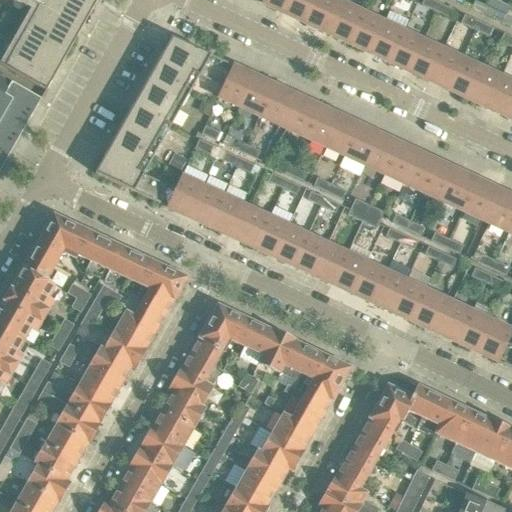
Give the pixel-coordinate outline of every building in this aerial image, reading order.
[(43,0),(39,8),(32,20),(74,43),(97,0),(43,0)] [(264,0),(263,5),(283,14),(289,0),(264,0)] [(289,0),(283,14),(303,23),(313,0),(289,0)] [(313,0),(303,23),(326,34),(340,3),(333,0),(313,0)] [(424,0),(421,6),(436,13),(440,5),(429,0),(424,0)] [(471,9),(482,14),(486,7),(475,2),(471,9)] [(340,3),(326,34),(348,45),(363,14),(340,3)] [(440,5),(436,13),(450,20),(454,11),(440,5)] [(486,7),(482,14),(493,19),(497,12),(486,7)] [(348,45),(368,54),(383,23),(363,14),(348,45)] [(461,25),(475,31),(479,23),(465,16),(461,25)] [(511,19),(505,16),(502,23),(510,27),(511,27),(511,19)] [(32,20),(18,44),(60,68),(74,43),(32,20)] [(368,54),(388,63),(403,32),(383,23),(368,54)] [(479,23),(475,31),(489,38),(493,30),(479,23)] [(388,63),(408,72),(422,41),(403,32),(388,63)] [(500,43),(511,48),(511,38),(504,35),(500,43)] [(199,77),(224,88),(233,67),(172,39),(162,56),(199,77)] [(408,72),(427,81),(442,50),(422,41),(408,72)] [(60,68),(18,44),(5,67),(0,64),(0,65),(46,92),(60,68)] [(427,81),(447,91),(462,60),(442,50),(427,81)] [(162,56),(153,72),(190,93),(199,77),(162,56)] [(447,91),(467,100),(481,69),(462,60),(447,91)] [(219,98),(239,108),(254,77),(233,67),(224,88),(220,97),(219,97),(219,98)] [(467,100),(487,109),(501,78),(481,69),(467,100)] [(153,72),(143,89),(180,110),(190,93),(153,72)] [(0,171),(41,100),(0,76),(0,171)] [(239,108),(260,117),(274,86),(254,77),(239,108)] [(487,109),(506,118),(511,105),(511,83),(501,78),(487,109)] [(260,117),(282,128),(297,97),(274,86),(260,117)] [(143,89),(134,105),(171,126),(180,110),(143,89)] [(297,97),(282,128),(305,138),(319,107),(297,97)] [(134,105),(125,122),(162,143),(171,126),(134,105)] [(305,138),(325,148),(339,117),(319,107),(305,138)] [(325,148),(345,157),(359,126),(339,117),(325,148)] [(125,122),(116,138),(153,159),(162,143),(125,122)] [(345,157),(364,166),(379,135),(359,126),(345,157)] [(201,135),(216,142),(220,133),(205,127),(201,135)] [(364,166),(384,175),(399,144),(379,135),(364,166)] [(116,138),(106,154),(143,175),(153,159),(116,138)] [(228,147),(242,154),(246,146),(232,139),(228,147)] [(213,147),(199,141),(195,149),(209,156),(213,147)] [(384,175),(404,185),(419,154),(399,144),(384,175)] [(246,146),(242,154),(256,161),(260,152),(246,146)] [(221,161),(236,168),(240,160),(225,153),(221,161)] [(95,175),(168,209),(176,191),(143,175),(106,154),(95,175)] [(174,154),(168,166),(180,172),(186,161),(174,154)] [(404,185),(424,194),(438,163),(419,154),(404,185)] [(240,160),(236,168),(250,175),(254,166),(240,160)] [(274,169),(288,176),(292,167),(278,161),(274,169)] [(424,194),(444,203),(458,172),(438,163),(424,194)] [(292,167),(288,176),(303,182),(307,174),(292,167)] [(444,203),(464,212),(478,181),(458,172),(444,203)] [(268,183),(282,190),(286,181),(272,174),(268,183)] [(168,209),(188,218),(202,187),(182,177),(181,178),(181,179),(176,191),(168,209)] [(202,187),(188,218),(202,225),(208,228),(209,225),(223,197),(222,196),(227,185),(209,177),(204,188),(202,187)] [(313,187),(328,194),(332,186),(317,179),(313,187)] [(286,181),(282,190),(296,196),(300,188),(286,181)] [(464,212),(485,222),(500,192),(478,181),(464,212)] [(209,225),(208,228),(229,237),(231,238),(245,207),(243,206),(242,206),(247,195),(229,186),(223,197),(209,225)] [(332,186),(328,194),(342,201),(346,192),(332,186)] [(511,197),(500,192),(485,222),(508,233),(511,225),(511,197)] [(307,201),(321,208),(325,199),(311,193),(307,201)] [(325,199),(321,208),(336,214),(339,206),(325,199)] [(355,200),(351,208),(366,215),(369,206),(355,200)] [(369,206),(366,215),(380,222),(384,213),(369,206)] [(245,207),(231,238),(254,249),(268,218),(245,207)] [(347,217),(362,223),(366,215),(351,208),(347,217)] [(366,215),(362,223),(376,230),(380,222),(366,215)] [(392,224),(406,231),(410,222),(395,216),(392,224)] [(52,218),(40,240),(62,253),(75,259),(77,256),(88,232),(56,217),(52,218)] [(254,249),(273,258),(287,227),(268,218),(254,249)] [(410,222),(406,231),(420,238),(424,229),(410,222)] [(273,258),(293,267),(307,236),(287,227),(273,258)] [(385,238),(400,245),(403,236),(389,230),(385,238)] [(105,269),(107,270),(118,246),(88,232),(77,256),(90,262),(85,273),(100,280),(105,269)] [(431,242),(445,249),(449,241),(435,234),(431,242)] [(293,267),(313,276),(327,245),(307,236),(293,267)] [(403,236),(400,245),(414,251),(418,243),(403,236)] [(40,240),(23,269),(45,282),(62,253),(40,240)] [(449,241),(445,249),(459,256),(463,247),(449,241)] [(313,276),(332,286),(347,255),(327,245),(313,276)] [(118,246),(107,270),(109,271),(128,280),(142,287),(154,263),(120,247),(118,246)] [(424,256),(439,263),(443,254),(428,248),(424,256)] [(443,254),(439,263),(453,269),(457,261),(443,254)] [(332,286),(352,295),(367,264),(347,255),(332,286)] [(477,264),(492,270),(496,262),(481,255),(477,264)] [(496,262),(492,270),(506,277),(510,269),(496,262)] [(185,283),(187,279),(154,263),(142,287),(150,290),(151,289),(174,302),(185,283)] [(352,295),(372,304),(387,273),(367,264),(352,295)] [(22,269),(3,303),(41,325),(54,303),(49,300),(55,288),(45,282),(23,269),(22,269)] [(471,278),(485,284),(489,276),(475,269),(471,278)] [(372,304),(392,313),(406,282),(387,273),(372,304)] [(489,276),(485,284),(500,291),(504,283),(489,276)] [(392,313),(412,323),(426,292),(406,282),(392,313)] [(90,296),(73,286),(72,285),(67,294),(76,300),(71,308),(80,314),(90,296)] [(103,287),(97,297),(107,302),(107,301),(113,305),(114,302),(117,304),(121,298),(103,287)] [(157,331),(174,302),(151,289),(150,290),(134,318),(157,331)] [(412,323),(434,333),(449,302),(426,292),(412,323)] [(97,297),(86,316),(96,321),(107,302),(97,297)] [(449,302),(434,333),(457,343),(471,313),(449,302)] [(3,303),(0,308),(0,327),(25,342),(32,329),(37,332),(41,325),(3,303)] [(199,340),(222,352),(224,353),(231,341),(243,318),(217,306),(198,340),(199,340)] [(125,313),(114,332),(146,350),(157,331),(134,318),(125,313)] [(457,343),(477,353),(491,322),(471,313),(457,343)] [(96,321),(86,316),(75,335),(85,340),(96,321)] [(243,318),(231,341),(244,347),(239,359),(256,367),(261,355),(262,356),(273,332),(243,318)] [(49,347),(58,352),(73,326),(64,321),(49,347)] [(477,353),(497,362),(506,343),(511,333),(511,332),(491,322),(477,353)] [(0,327),(0,368),(12,376),(23,357),(18,354),(25,342),(0,327)] [(114,332),(103,351),(132,368),(135,370),(147,350),(146,350),(114,332)] [(274,332),(273,332),(262,356),(258,364),(259,364),(281,374),(281,373),(295,343),(296,342),(274,332)] [(199,340),(181,370),(212,387),(219,374),(212,369),(222,352),(199,340)] [(326,357),(295,343),(281,373),(295,380),(299,373),(303,374),(294,388),(301,392),(309,377),(314,380),(326,357)] [(497,362),(511,369),(511,345),(506,343),(497,362)] [(69,345),(64,354),(73,359),(78,350),(69,345)] [(100,349),(89,368),(121,387),(132,368),(103,351),(100,349)] [(73,359),(64,354),(59,363),(68,368),(73,359)] [(351,369),(326,357),(314,380),(309,389),(332,402),(332,403),(351,369)] [(0,453),(51,366),(41,360),(0,431),(0,453)] [(223,371),(230,374),(234,368),(227,364),(223,371)] [(0,368),(0,384),(1,383),(6,386),(12,376),(0,368)] [(89,368),(78,387),(110,405),(121,387),(89,368)] [(169,390),(173,392),(201,408),(212,388),(212,387),(181,370),(169,390)] [(239,387),(251,394),(259,381),(246,374),(239,387)] [(47,384),(43,392),(100,425),(111,406),(110,405),(78,387),(72,398),(47,384)] [(288,385),(284,392),(297,399),(301,392),(294,388),(288,385)] [(369,420),(392,433),(395,434),(401,422),(407,412),(413,398),(388,386),(368,420),(369,420)] [(418,387),(413,398),(407,412),(401,422),(434,438),(435,435),(451,403),(418,387)] [(315,432),(332,402),(309,389),(292,419),(315,432)] [(56,426),(88,444),(88,445),(100,425),(43,392),(37,402),(62,416),(56,426)] [(173,392),(163,411),(193,429),(204,410),(201,408),(173,392)] [(265,403),(271,407),(275,401),(269,396),(265,403)] [(472,413),(451,403),(435,435),(456,445),(472,413)] [(190,511),(210,478),(249,409),(240,405),(178,511),(190,511)] [(163,411),(152,430),(183,448),(193,429),(163,411)] [(490,421),(472,413),(456,445),(475,454),(490,421)] [(304,452),(315,432),(292,419),(284,414),(272,434),(304,452)] [(27,420),(20,430),(29,436),(36,425),(27,420)] [(369,420),(352,449),(376,462),(392,433),(369,420)] [(491,421),(490,421),(475,454),(495,464),(511,431),(491,421)] [(56,426),(45,445),(77,463),(88,444),(56,426)] [(259,428),(250,445),(259,450),(258,451),(293,471),(304,452),(272,434),(272,435),(259,428)] [(29,436),(20,430),(9,450),(18,455),(29,436)] [(151,430),(140,449),(172,467),(173,465),(185,472),(195,455),(183,448),(152,430),(151,430)] [(511,431),(495,464),(511,471),(511,431)] [(396,451),(406,457),(411,447),(401,441),(396,451)] [(34,464),(37,466),(67,482),(77,463),(45,445),(34,464)] [(411,447),(406,457),(416,462),(422,453),(411,447)] [(129,469),(130,469),(161,486),(172,467),(140,449),(129,469)] [(352,449),(336,478),(359,490),(376,462),(352,449)] [(13,465),(18,455),(9,450),(4,460),(13,465)] [(293,472),(293,471),(258,451),(247,471),(278,489),(289,470),(293,472)] [(4,460),(0,465),(0,469),(7,474),(13,465),(4,460)] [(432,472),(441,476),(445,466),(436,462),(432,472)] [(37,466),(26,485),(58,503),(59,503),(70,484),(67,482),(37,466)] [(234,466),(224,482),(236,489),(268,507),(278,489),(247,471),(246,473),(234,466)] [(445,466),(441,476),(453,482),(458,472),(445,466)] [(130,469),(119,488),(150,506),(161,486),(130,469)] [(416,471),(411,482),(424,488),(429,477),(416,471)] [(336,477),(327,492),(363,511),(376,511),(378,510),(364,502),(368,495),(359,490),(336,478),(336,477)] [(472,490),(482,495),(486,485),(476,480),(472,490)] [(434,481),(430,490),(437,494),(442,485),(434,481)] [(411,482),(403,498),(416,504),(424,488),(411,482)] [(26,485),(16,504),(29,511),(53,511),(58,503),(26,485)] [(486,485),(482,495),(494,500),(498,489),(486,485)] [(108,506),(118,511),(146,511),(150,506),(119,488),(108,506)] [(267,507),(268,507),(236,489),(225,508),(231,511),(265,511),(268,507),(267,507)] [(319,507),(323,509),(327,511),(363,511),(327,492),(319,507)] [(396,494),(388,507),(396,511),(412,511),(416,504),(403,498),(396,494)] [(467,496),(459,511),(503,511),(504,511),(467,496)]
